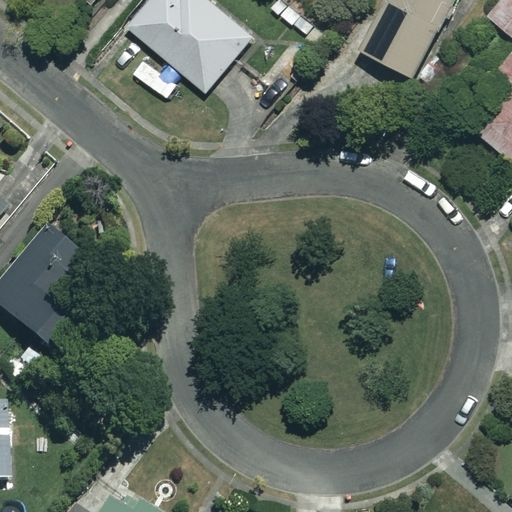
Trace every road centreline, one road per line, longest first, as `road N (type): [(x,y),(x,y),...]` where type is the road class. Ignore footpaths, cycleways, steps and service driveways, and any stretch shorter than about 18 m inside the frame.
road 1 (residential): [(150,170),(203,181),(364,177),(434,219),(463,255),(476,343),(461,391),(432,432),(361,470),(280,466),(218,425),(193,392),(182,359),(166,201)]
road 2 (residential): [(0,46),(150,170)]
